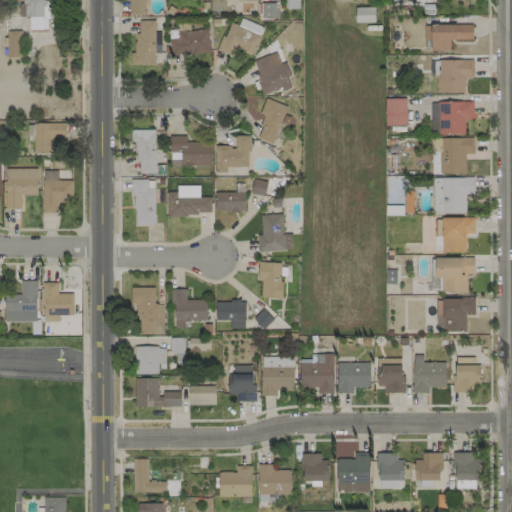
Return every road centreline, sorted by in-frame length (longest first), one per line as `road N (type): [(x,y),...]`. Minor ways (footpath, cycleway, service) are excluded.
road 1 (residential): [(508,0),(505,511)]
road 2 (tertiary): [(100,0),(102,511)]
road 3 (residential): [(101,438),(223,438),(301,423),(511,421)]
